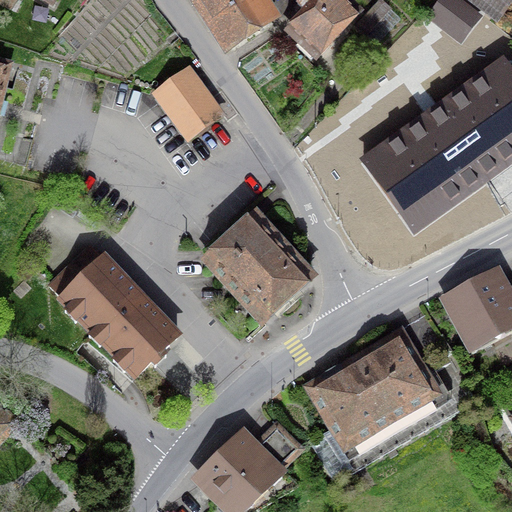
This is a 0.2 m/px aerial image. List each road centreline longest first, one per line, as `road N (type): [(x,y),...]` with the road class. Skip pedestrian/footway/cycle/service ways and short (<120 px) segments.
road 1 (residential): [(173,0),(290,169),(358,314)]
road 2 (tertiary): [(358,314),(251,384),(174,462)]
road 3 (tertiary): [(0,348),(69,376),(174,462)]
road 4 (tertiary): [(511,232),(358,314)]
